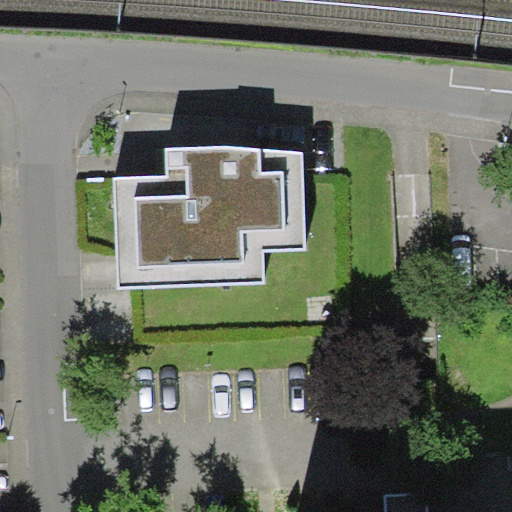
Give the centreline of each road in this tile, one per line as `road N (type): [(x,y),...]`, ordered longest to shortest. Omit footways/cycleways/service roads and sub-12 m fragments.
road 1 (residential): [(32,69),(405,87),(511,101)]
road 2 (residential): [(39,511),(32,69)]
